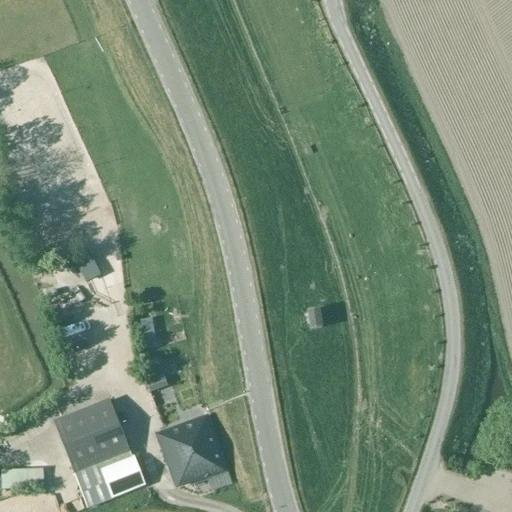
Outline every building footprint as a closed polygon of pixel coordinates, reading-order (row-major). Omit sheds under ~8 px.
[(48,294),(53,311),(64,308),(59,291),(48,294)] [(318,311),(308,312),(311,332),(322,330),(318,311)] [(139,459),(132,461),(109,401),(53,422),(85,505),(110,495),(112,501),(149,486),(139,459)] [(207,418),(155,437),(175,489),(189,484),(191,487),(207,481),(211,493),(232,486),(207,418)] [(34,472),(6,471),(5,483),(34,484),(34,472)]
